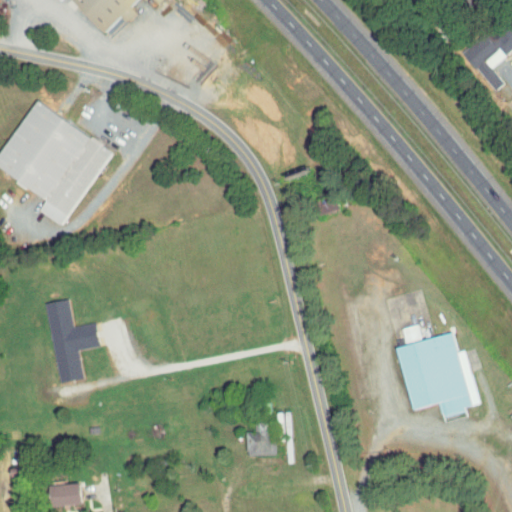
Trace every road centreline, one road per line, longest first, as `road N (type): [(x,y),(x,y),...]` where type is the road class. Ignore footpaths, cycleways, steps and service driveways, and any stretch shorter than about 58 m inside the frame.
road 1 (residential): [(342,511),(283,242),(259,182),(235,146),(187,103),(129,73),(87,63)]
road 2 (motorway): [(272,0),(511,282)]
road 3 (motorway): [(511,218),(323,0)]
